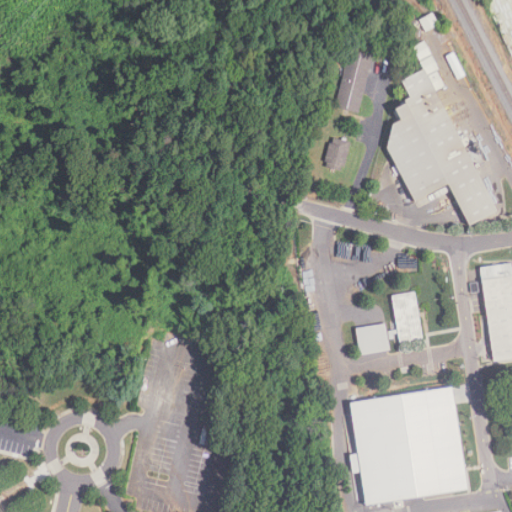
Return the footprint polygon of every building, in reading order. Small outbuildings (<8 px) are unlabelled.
[(425,31),(437,24),(431,13),(419,20),(425,31)] [(352,44),(334,107),(356,113),(374,51),(352,44)] [(399,77),(409,95),(404,97),(406,102),(396,107),(403,118),(393,124),(386,148),(416,205),(447,188),(470,231),(507,212),(427,63),(399,77)] [(329,140),(322,167),(341,172),(348,145),(329,140)] [(479,267),(496,364),(511,361),(511,269),(511,263),(479,267)] [(392,295),(399,342),(423,338),(415,292),(392,295)] [(356,328),(361,356),(390,350),(385,322),(356,328)] [(350,403),(366,505),(468,488),(452,386),(350,403)]
